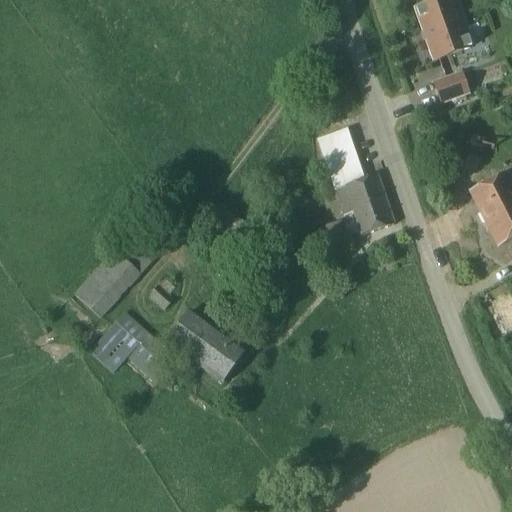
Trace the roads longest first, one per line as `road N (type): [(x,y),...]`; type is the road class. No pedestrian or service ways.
road 1 (unclassified): [(511,449),(469,371),(345,0)]
road 2 (track): [(356,40),(313,71),(230,177)]
